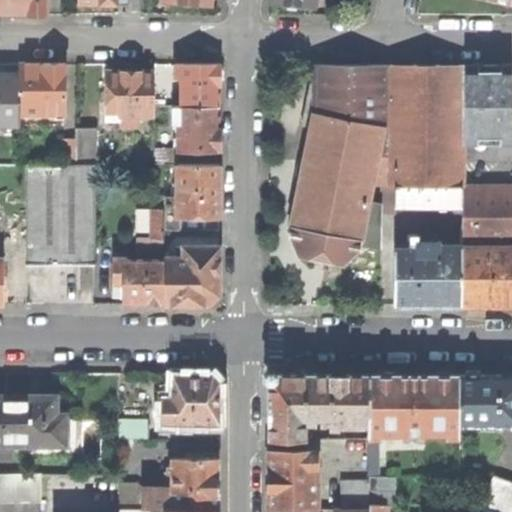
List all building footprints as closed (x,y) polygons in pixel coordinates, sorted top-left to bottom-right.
[(0,0),(0,14),(10,14),(9,0),(0,0)] [(46,0),(9,0),(10,14),(29,14),(47,14),(46,0)] [(20,77),(20,113),(65,112),(65,64),(38,64),(20,64),(20,77)] [(182,76),(182,106),(220,106),(220,64),(198,64),(176,65),(176,76),(182,76)] [(315,103),(315,113),(383,127),(388,128),(388,65),(315,64),(315,103)] [(421,64),(388,65),(388,128),(387,185),(395,184),(462,185),(463,185),(463,142),(464,65),(421,64)] [(463,142),(511,142),(511,91),(511,65),(464,65),(463,142)] [(108,72),(108,119),(120,119),(120,125),(137,125),(137,114),(155,114),(155,106),(155,84),(155,72),(128,72),(108,72)] [(0,123),(20,124),(20,113),(20,77),(0,76),(0,123)] [(171,84),(155,84),(155,106),(171,106),(171,84)] [(303,126),(312,127),(315,113),(315,103),(307,101),(303,126)] [(178,136),(178,148),(219,149),(219,127),(220,106),(182,106),(174,106),(174,124),(180,124),(180,136),(178,136)] [(368,201),(383,127),(315,113),(312,127),(290,236),(299,256),(320,260),(344,264),(359,249),(360,243),(368,201)] [(388,128),(383,127),(368,201),(380,204),(381,185),(387,185),(388,128)] [(75,141),(75,164),(95,164),(96,129),(75,128),(75,141)] [(141,138),(141,164),(154,164),(154,138),(141,138)] [(63,141),(63,164),(75,164),(75,141),(63,141)] [(26,164),(26,264),(56,264),(95,264),(95,164),(75,164),(63,164),(26,164)] [(177,164),(177,215),(219,215),(219,188),(219,164),(177,164)] [(395,184),(387,185),(381,185),(380,204),(381,213),(395,213),(395,205),(395,184)] [(395,205),(461,206),(462,185),(395,184),(395,205)] [(511,185),(463,185),(462,185),(461,206),(461,209),(461,223),(460,246),(460,305),(511,304),(511,185)] [(164,209),(164,196),(152,195),(152,208),(164,209)] [(368,201),(360,243),(380,247),(381,213),(380,204),(368,201)] [(164,238),(164,209),(152,208),(152,238),(164,238)] [(152,238),(137,238),(137,259),(164,259),(164,256),(164,238),(152,238)] [(423,305),(460,305),(460,246),(438,246),(438,243),(413,243),(413,247),(407,247),(407,249),(402,249),(402,244),(394,244),(394,305),(423,305)] [(164,259),(164,304),(188,304),(209,304),(219,294),(219,245),(184,245),(184,256),(164,256),(164,259)] [(122,296),(122,304),(138,304),(164,304),(164,259),(137,259),(126,259),(126,258),(113,258),(113,296),(122,296)] [(162,398),(162,424),(219,424),(219,379),(213,374),(190,374),(173,373),(173,387),(173,388),(174,398),(164,398),(162,398)] [(369,422),(369,374),(317,374),(269,374),(269,439),(304,439),(304,420),(314,420),(314,414),(328,414),(329,427),(338,427),(338,422),(369,422)] [(413,375),(369,374),(369,422),(369,435),(381,435),(381,430),(447,431),(447,435),(459,436),(459,425),(459,374),(413,375)] [(459,374),(459,425),(511,424),(511,374),(489,375),(459,374)] [(164,387),(164,398),(174,398),(173,388),(164,387)] [(0,398),(0,442),(63,442),(63,417),(54,417),(54,399),(15,398),(0,398)] [(121,424),(121,439),(149,439),(149,424),(121,424)] [(369,435),(369,474),(381,474),(381,435),(369,435)] [(269,480),(269,509),(296,509),(316,509),(317,452),(269,451),(269,480)] [(150,508),(166,508),(218,509),(218,483),(218,459),(174,459),(174,466),(169,466),(169,472),(167,472),(166,488),(143,487),(137,483),(119,483),(119,508),(150,508)] [(369,474),(369,481),(369,504),(387,504),(395,504),(395,474),(381,474),(369,474)] [(0,475),(0,502),(41,502),(41,475),(0,475)] [(484,507),(499,511),(511,511),(511,481),(495,476),(484,507)] [(340,481),(341,509),(369,509),(369,504),(369,481),(340,481)]
